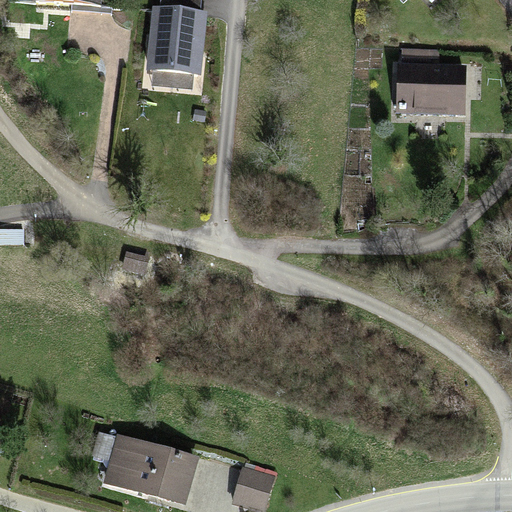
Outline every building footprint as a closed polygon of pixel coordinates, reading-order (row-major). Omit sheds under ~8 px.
[(162,0),(153,87),(192,91),(201,0),(162,0)] [(432,54),(398,54),(397,112),(456,113),(457,72),(432,72),(432,54)] [(19,230),(0,229),(0,244),(19,244),(19,230)] [(188,461),(112,440),(99,486),(175,507),(188,461)] [(267,481),(238,472),(229,500),(258,509),(267,481)]
